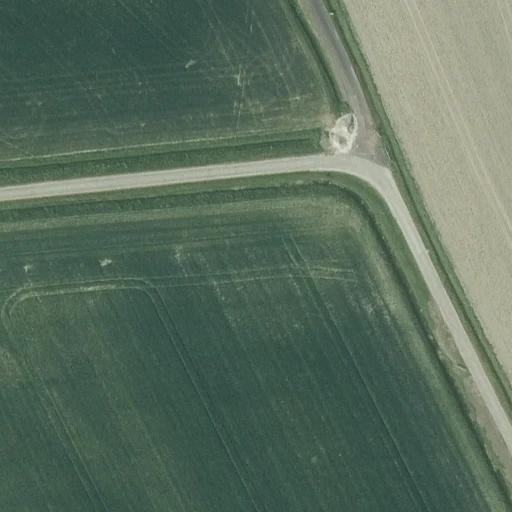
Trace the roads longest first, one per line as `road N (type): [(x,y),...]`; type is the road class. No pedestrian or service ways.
road 1 (unclassified): [(372,155),(0,198)]
road 2 (unclassified): [(511,443),(372,155)]
road 3 (unclassified): [(314,0),(372,155)]
